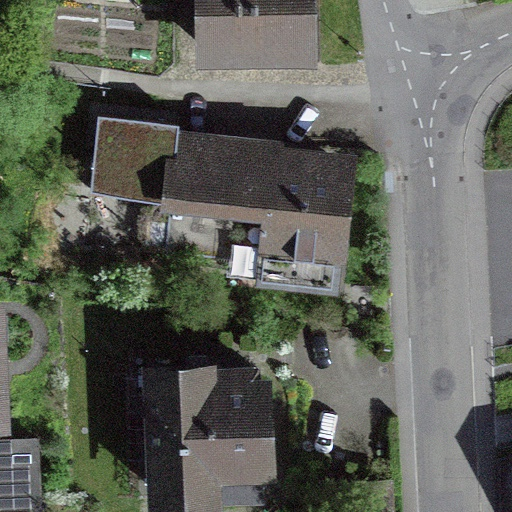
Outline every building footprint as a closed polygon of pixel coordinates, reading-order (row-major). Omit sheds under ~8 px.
[(205,0),(206,48),(306,47),(305,0),(205,0)] [(98,111),(90,187),(170,199),(175,150),(178,120),(98,111)] [(333,283),(344,166),(175,150),(170,199),(165,249),(229,255),(232,234),(266,238),(262,276),(333,283)] [(255,366),(153,370),(158,493),(260,488),(259,460),(263,460),(260,382),(255,382),(255,366)] [(45,456),(0,457),(0,509),(47,507),(45,456)]
